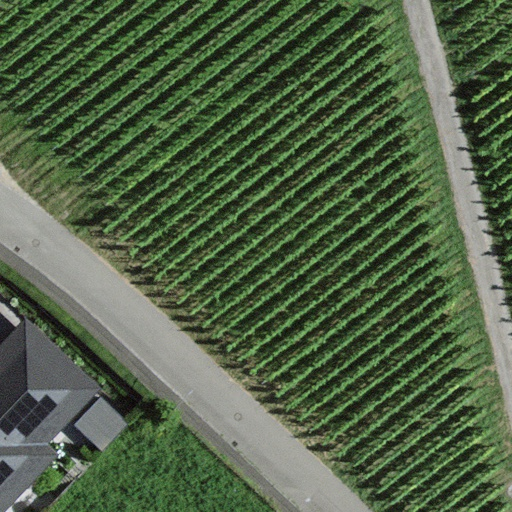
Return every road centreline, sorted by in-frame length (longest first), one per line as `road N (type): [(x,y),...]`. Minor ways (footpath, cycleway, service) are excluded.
road 1 (residential): [(353,511),(151,320),(0,208)]
road 2 (track): [(511,442),(415,0)]
